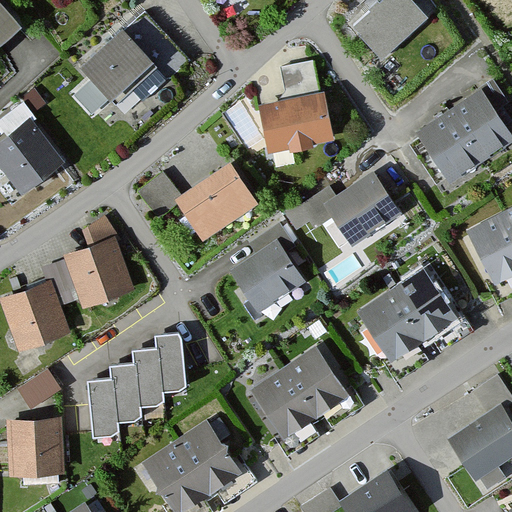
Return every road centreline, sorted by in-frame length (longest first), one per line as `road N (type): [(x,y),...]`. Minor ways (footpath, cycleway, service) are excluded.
road 1 (residential): [(511,335),(257,511)]
road 2 (residential): [(301,20),(386,136),(489,51)]
road 3 (residential): [(110,188),(244,69)]
road 4 (residential): [(0,258),(110,188)]
